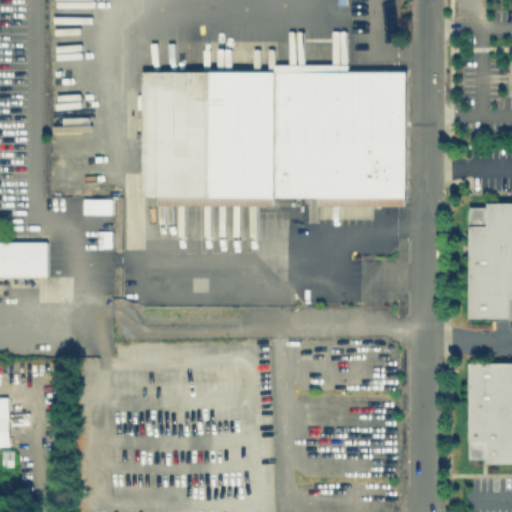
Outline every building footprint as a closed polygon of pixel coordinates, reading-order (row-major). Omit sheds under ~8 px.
[(141,71),(405,71),(405,195),(142,196),(141,71)] [(83,198),(83,213),(112,213),(113,198),(83,198)] [(469,317),(509,318),(510,298),(511,298),(511,204),(469,204),(469,317)] [(0,240),(0,274),(47,274),(47,240),(0,240)] [(470,362),(511,361),(511,461),(470,462),(470,362)] [(0,441),(0,394),(9,394),(11,441),(0,441)]
